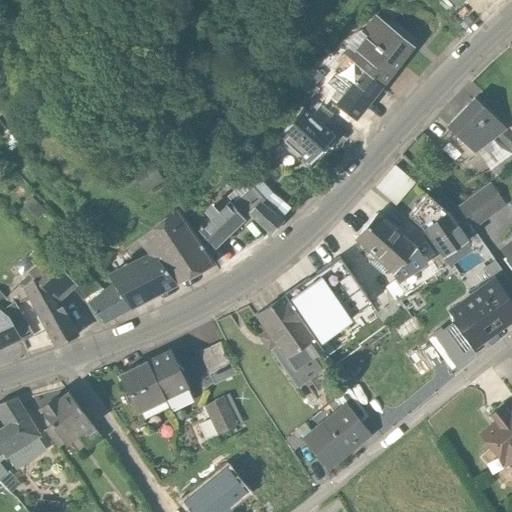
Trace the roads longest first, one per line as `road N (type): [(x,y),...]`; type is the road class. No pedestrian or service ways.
road 1 (residential): [(62,364),(256,272),(298,239),(511,16)]
road 2 (residential): [(301,511),(511,342)]
road 3 (residential): [(62,364),(162,511)]
